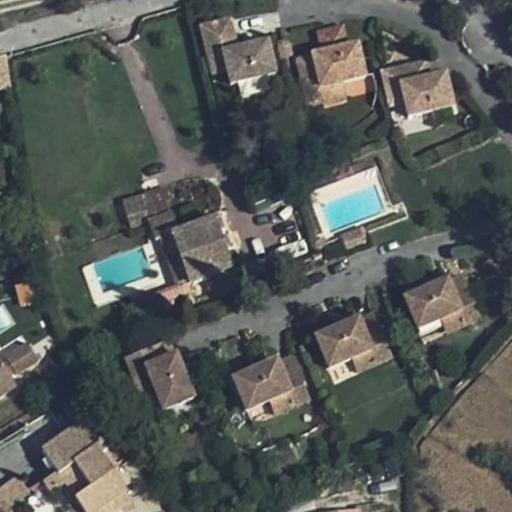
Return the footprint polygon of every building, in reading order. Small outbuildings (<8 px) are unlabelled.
[(227,22),(197,30),(204,60),(219,56),(227,87),(272,75),(263,45),(234,52),(227,22)] [(309,108),(325,104),(322,89),(338,84),(366,78),(359,48),(316,58),(316,59),(299,64),(309,108)] [(0,91),(11,89),(6,57),(0,59),(0,91)] [(383,73),(387,90),(402,87),(407,104),(411,117),(454,107),(446,76),(430,79),(426,63),(383,73)] [(322,89),(325,104),(341,100),(338,84),(322,89)] [(402,87),(387,90),(392,108),(407,104),(402,87)] [(160,241),(173,236),(167,217),(150,223),(156,242),(160,241)] [(225,218),(214,222),(225,253),(235,249),(225,218)] [(214,222),(173,236),(190,286),(231,271),(225,253),(214,222)] [(344,239),(348,251),(369,242),(365,230),(344,239)] [(190,286),(173,236),(160,241),(177,290),(190,286)] [(313,240),(316,249),(327,245),(324,236),(313,240)] [(460,315),(467,329),(483,322),(465,280),(447,288),(446,285),(406,303),(419,333),(445,322),(460,315)] [(451,335),(467,329),(460,315),(445,322),(451,335)] [(373,360),(379,373),(395,366),(378,323),(360,331),(358,328),(319,345),(330,377),(357,366),(373,360)] [(148,375),(155,392),(167,417),(198,404),(180,362),(177,363),(170,347),(126,365),(133,381),(148,375)] [(0,402),(19,390),(0,359),(0,402)] [(363,379),(379,373),(373,360),(357,366),(363,379)] [(251,417),(277,407),(293,399),(299,412),(315,406),(297,365),(282,371),(281,368),(238,386),(251,417)] [(140,398),(155,392),(148,375),(133,381),(140,398)] [(293,399),(277,407),(283,419),(299,412),(293,399)] [(90,489),(75,499),(83,511),(115,511),(131,501),(111,472),(101,456),(106,452),(88,425),(44,455),(58,475),(74,465),(90,489)] [(101,456),(111,472),(117,468),(106,452),(101,456)] [(58,475),(75,499),(90,489),(74,465),(58,475)] [(0,511),(11,511),(8,504),(28,493),(20,477),(0,487),(0,511)]
